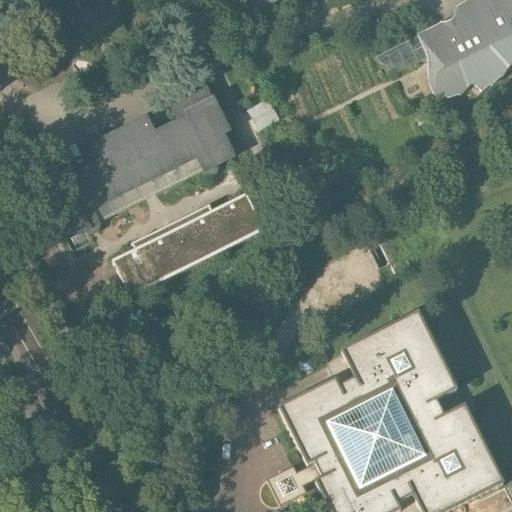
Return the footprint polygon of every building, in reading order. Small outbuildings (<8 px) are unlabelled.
[(233,0),(243,18),(268,6),(279,0),(233,0)] [(511,0),(477,0),(458,10),(456,11),(456,12),(455,13),(455,21),(457,25),(450,28),(444,32),(443,30),(442,30),(442,29),(441,29),(440,29),(439,29),(438,29),(418,39),(417,39),(428,61),(429,63),(431,66),(429,67),(428,68),(427,71),(427,77),(428,80),(428,83),(429,89),(431,94),(434,97),(437,99),(446,99),(447,99),(456,96),(459,97),(463,93),(467,89),(467,83),(469,82),(472,86),(480,93),(489,86),(491,86),(498,79),(500,79),(509,67),(511,67),(511,0)] [(394,77),(428,61),(417,39),(418,39),(417,38),(373,59),(394,77)] [(226,135),(203,89),(169,106),(179,126),(154,139),(146,123),(118,137),(91,151),(99,166),(73,180),(63,159),(29,176),(37,191),(52,222),(59,219),(70,241),(86,233),(87,235),(91,238),(97,235),(98,230),(97,227),(89,212),(196,159),(203,174),(205,176),(209,179),(215,175),(216,171),(215,168),(231,160),(220,138),(226,135)] [(246,109),(254,130),(278,121),(270,100),(246,109)] [(89,212),(97,227),(203,174),(196,159),(89,212)] [(264,235),(245,198),(211,215),(209,211),(210,211),(209,209),(130,248),(131,250),(132,250),(134,254),(111,265),(130,302),(264,235)] [(338,387),(335,380),(274,409),(304,470),(296,474),(293,468),(268,480),(274,492),(280,505),(303,494),(300,486),(311,481),(326,511),(396,511),(402,509),(399,502),(412,495),(419,511),(446,511),(504,484),(466,407),(445,417),(435,398),(456,388),(420,313),(342,350),(355,378),(338,387)]
